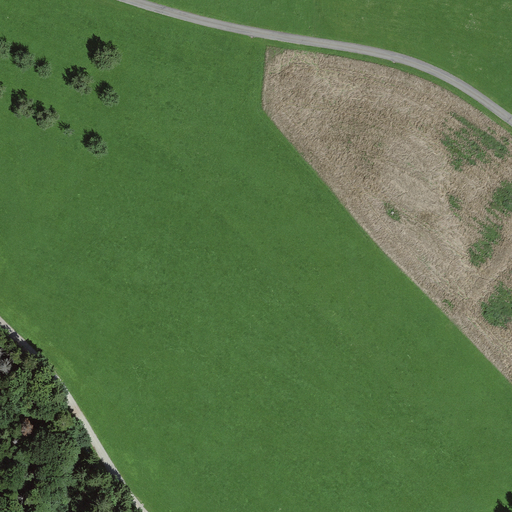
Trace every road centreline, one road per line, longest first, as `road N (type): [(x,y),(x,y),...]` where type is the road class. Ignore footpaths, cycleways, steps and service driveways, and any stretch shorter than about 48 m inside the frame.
road 1 (unclassified): [(511,122),(436,71),(131,0)]
road 2 (track): [(160,511),(51,369),(0,319)]
